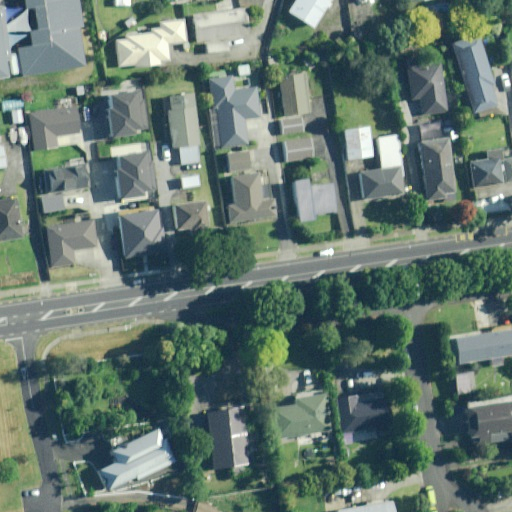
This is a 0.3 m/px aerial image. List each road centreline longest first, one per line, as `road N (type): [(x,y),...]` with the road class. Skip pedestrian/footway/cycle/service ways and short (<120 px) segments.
road 1 (primary): [(511,245),(155,298)]
road 2 (residential): [(407,306),(291,322),(227,320),(189,318),(155,298)]
road 3 (residential): [(54,511),(17,318)]
road 4 (residential): [(112,304),(86,113)]
road 5 (residential): [(434,475),(407,306)]
